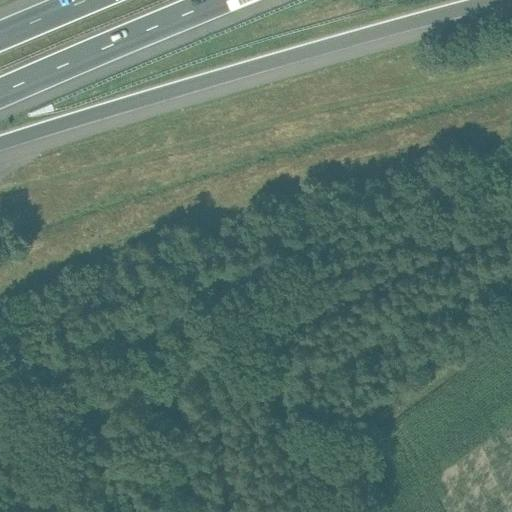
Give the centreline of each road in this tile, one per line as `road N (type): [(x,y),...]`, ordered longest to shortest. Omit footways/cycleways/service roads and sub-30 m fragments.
road 1 (motorway): [(0,143),(500,0)]
road 2 (motorway): [(0,93),(225,0)]
